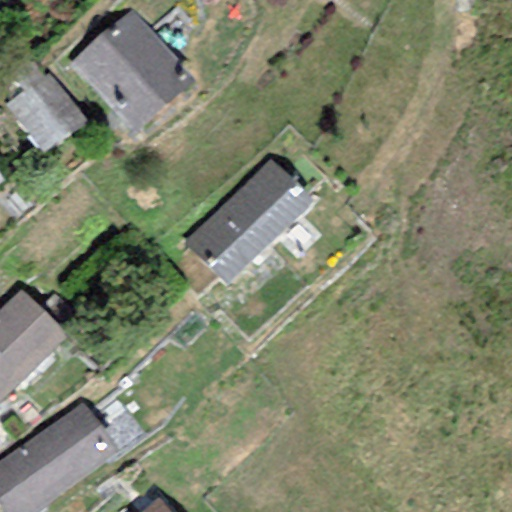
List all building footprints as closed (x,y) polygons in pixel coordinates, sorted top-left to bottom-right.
[(220,0),(149,0),(186,35),(220,0)] [(144,17),(82,62),(144,148),(206,103),(144,17)] [(369,105),(329,60),(234,145),(275,190),(369,105)] [(91,117),(41,64),(0,102),(0,104),(49,157),(91,117)] [(0,199),(11,193),(0,174),(0,199)] [(0,367),(124,254),(73,199),(0,266),(0,367)] [(170,355),(131,306),(27,390),(66,439),(170,355)] [(258,511),(284,487),(207,407),(109,500),(120,511),(258,511)]
